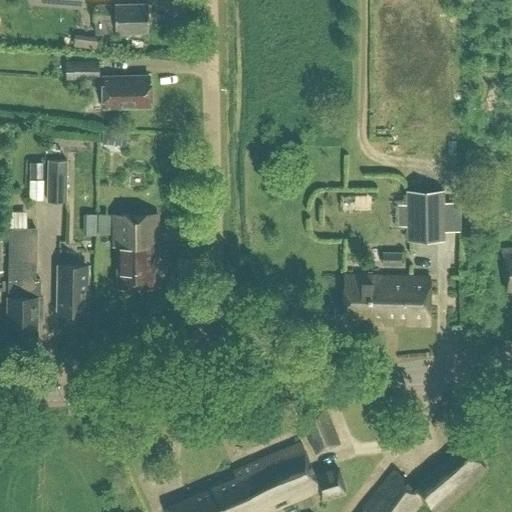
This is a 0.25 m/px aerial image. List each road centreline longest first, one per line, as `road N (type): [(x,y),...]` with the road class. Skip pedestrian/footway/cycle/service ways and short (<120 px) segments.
road 1 (tertiary): [(510,361),(0,394)]
road 2 (residential): [(216,263),(210,0)]
